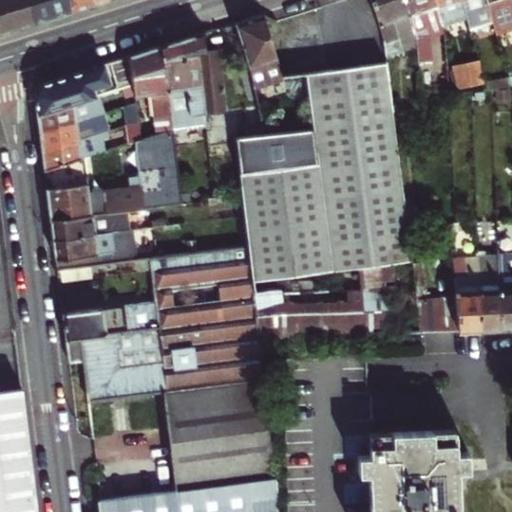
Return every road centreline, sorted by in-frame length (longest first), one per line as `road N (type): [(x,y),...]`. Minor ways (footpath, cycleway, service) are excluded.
road 1 (residential): [(4,59),(60,511)]
road 2 (tertiary): [(192,0),(4,59)]
